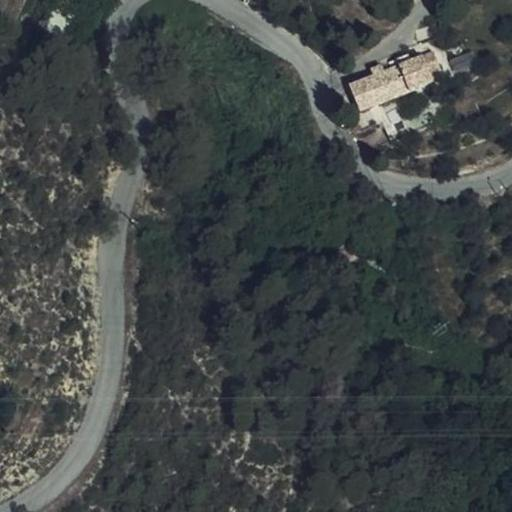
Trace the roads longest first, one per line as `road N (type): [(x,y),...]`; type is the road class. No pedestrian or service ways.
road 1 (unclassified): [(131,0),(117,17),(111,52),(134,137),(109,260),(103,398),(76,457),(3,511)]
road 2 (unclassified): [(511,166),(460,185),(378,180),(342,152),(309,74),(287,45),(218,0)]
